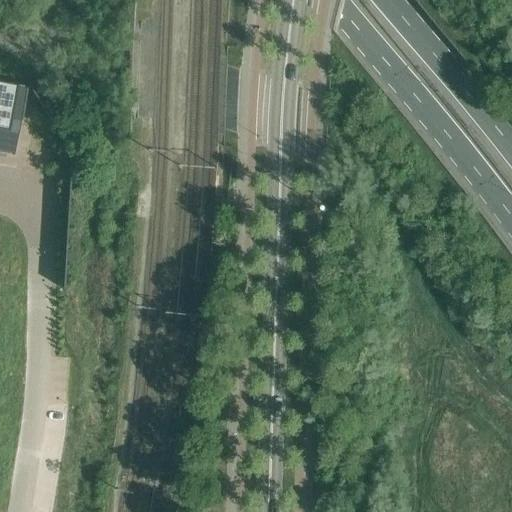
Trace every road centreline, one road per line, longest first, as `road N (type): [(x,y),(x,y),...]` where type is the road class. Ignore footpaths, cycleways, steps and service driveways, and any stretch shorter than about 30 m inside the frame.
road 1 (secondary): [(269,511),(280,147),(293,0)]
road 2 (residential): [(0,187),(25,197),(37,248),(35,406),(19,511)]
road 3 (primary): [(331,0),(511,216)]
road 4 (primary): [(511,147),(387,0)]
